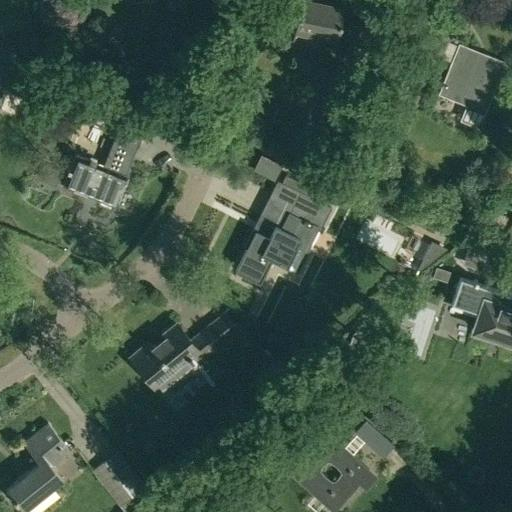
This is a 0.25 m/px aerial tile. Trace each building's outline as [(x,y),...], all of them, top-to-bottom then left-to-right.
[(314,0),(299,0),(289,44),(318,50),(322,34),(336,38),(337,36),(348,38),(347,44),(376,50),(381,27),(352,21),(351,25),(339,23),(343,6),(314,0)] [(478,126),(504,61),(458,43),(458,44),(447,40),(450,33),(437,28),(423,63),(437,68),(442,56),(451,60),(438,92),(466,104),(460,119),(478,126)] [(102,48),(107,56),(114,52),(109,44),(102,48)] [(124,112),(104,163),(125,172),(135,147),(145,120),(124,112)] [(64,183),(63,184),(100,199),(111,203),(115,205),(127,175),(124,173),(125,172),(104,163),(76,152),(68,174),(64,183)] [(261,154),(253,169),(273,179),(281,164),(261,154)] [(285,174),(281,182),(277,180),(268,198),(289,209),(287,213),(280,227),(274,224),(271,231),(268,235),(255,229),(247,245),(235,269),(258,281),(270,257),(285,265),(296,243),(299,236),(308,219),(318,224),(316,228),(318,229),(320,225),(330,206),(306,194),(310,186),(285,174)] [(468,244),(486,250),(490,240),(477,235),(468,244)] [(436,266),(432,276),(447,282),(450,271),(436,266)] [(511,308),(509,307),(511,298),(511,294),(459,276),(450,301),(479,311),(473,329),(488,334),(487,337),(511,345),(511,308)] [(150,340),(131,355),(157,388),(166,381),(179,370),(185,378),(200,366),(196,361),(203,355),(220,342),(238,327),(225,311),(207,326),(190,340),(176,322),(162,333),(165,336),(154,345),(150,340)] [(418,368),(439,376),(454,334),(433,326),(418,368)] [(333,510),(359,483),(370,470),(326,430),(311,416),(272,458),(288,472),(289,470),(332,509),(333,510)] [(365,418),(354,431),(364,440),(376,428),(365,418)] [(63,477),(52,464),(71,450),(48,422),(23,442),(38,461),(6,487),(23,509),(63,477)] [(119,449),(104,460),(132,496),(146,485),(119,449)] [(210,510),(227,495),(210,476),(192,491),(210,510)] [(186,492),(182,495),(181,494),(186,490),(181,484),(177,488),(174,484),(166,490),(165,488),(157,494),(158,495),(156,496),(160,501),(155,504),(159,511),(196,511),(202,507),(186,492)]
